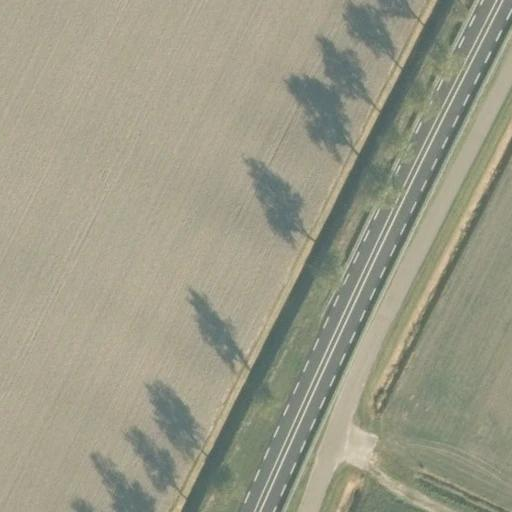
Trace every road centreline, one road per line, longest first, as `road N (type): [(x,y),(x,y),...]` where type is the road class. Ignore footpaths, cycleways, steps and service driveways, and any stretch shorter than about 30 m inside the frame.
road 1 (trunk): [(254,511),(496,0)]
road 2 (unclassified): [(304,511),(377,324),(511,58)]
